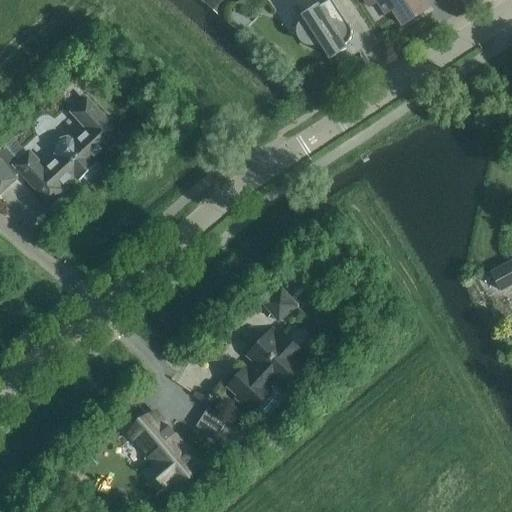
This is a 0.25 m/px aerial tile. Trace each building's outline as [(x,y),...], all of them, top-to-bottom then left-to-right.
[(230,6),(223,0),(207,0),(205,3),(220,16),(230,6)] [(298,30),(298,31),(298,32),(298,33),(298,35),(298,36),(299,37),(299,38),(300,39),(301,40),(301,41),(302,42),(303,43),(304,43),(305,44),(306,44),(308,45),(309,45),(310,45),(311,45),(312,45),(314,45),(315,45),(316,45),(317,44),(318,44),(319,43),(320,42),(331,59),(336,55),(341,52),(346,49),(344,46),(345,45),(346,44),(347,44),(348,43),(349,42),(349,41),(350,40),(351,38),(351,37),(351,36),(351,35),(352,34),(351,32),(351,31),(351,30),(351,29),(350,28),(350,26),(349,25),(348,24),(332,0),(329,0),(319,7),(318,6),(303,16),(305,19),(304,20),(303,20),(302,21),(301,22),(300,23),(300,24),(299,25),(299,26),(298,27),(298,29),(298,30)] [(364,0),(369,7),(378,2),(385,14),(392,9),(403,26),(429,9),(423,0),(364,0)] [(5,146),(0,150),(0,160),(16,178),(22,172),(50,203),(63,190),(60,188),(74,175),(80,181),(83,177),(93,168),(96,165),(91,160),(105,147),(108,150),(121,137),(87,101),(74,113),(90,130),(76,143),(72,140),(67,140),(62,141),(58,144),(57,149),(57,154),(59,158),(45,171),(29,154),(28,155),(20,162),(5,146)] [(0,160),(0,194),(17,179),(16,178),(0,160)] [(511,261),(491,273),(501,292),(511,285),(511,261)] [(297,306),(281,288),(263,304),(279,322),(297,306)] [(257,365),(250,372),(246,368),(228,387),(238,397),(236,399),(251,413),(271,391),(268,388),(274,381),(282,388),(287,383),(289,386),(293,386),(301,377),(301,373),(298,371),(307,361),(304,358),(306,356),(280,331),(277,333),(273,329),(247,356),(257,365)] [(150,417),(128,435),(155,467),(152,470),(167,487),(170,484),(172,487),(200,463),(165,422),(156,412),(150,417)] [(229,420),(215,440),(235,453),(256,438),(254,437),(229,420)]
